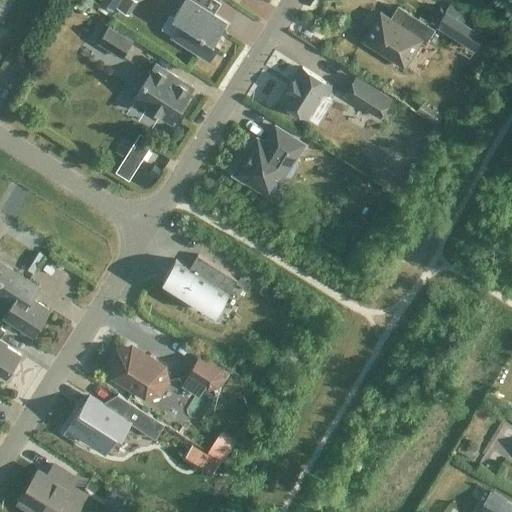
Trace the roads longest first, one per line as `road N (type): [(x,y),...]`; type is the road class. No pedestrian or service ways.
road 1 (residential): [(0,462),(145,229)]
road 2 (residential): [(145,229),(292,0)]
road 3 (residential): [(145,229),(0,136)]
